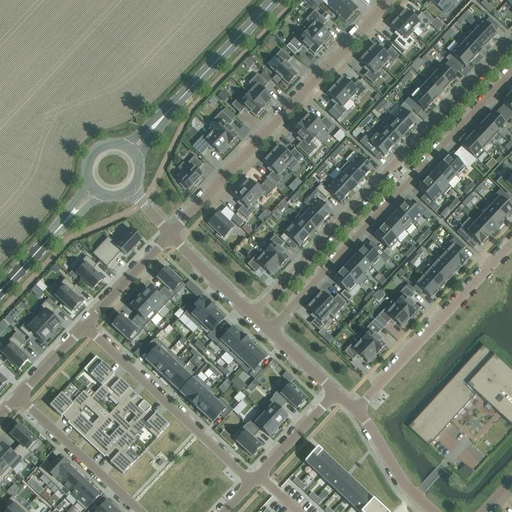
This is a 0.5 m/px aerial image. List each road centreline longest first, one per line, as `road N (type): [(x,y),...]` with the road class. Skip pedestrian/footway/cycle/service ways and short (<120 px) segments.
road 1 (residential): [(511,39),(252,314)]
road 2 (residential): [(269,330),(511,71)]
road 3 (residential): [(389,0),(170,234)]
road 4 (residential): [(84,325),(251,483)]
road 5 (residential): [(355,411),(511,243)]
road 6 (residential): [(18,396),(142,511)]
road 7 (tertiary): [(275,0),(159,121)]
road 8 (residential): [(170,234),(84,325)]
road 9 (unknown): [(126,365),(207,272)]
